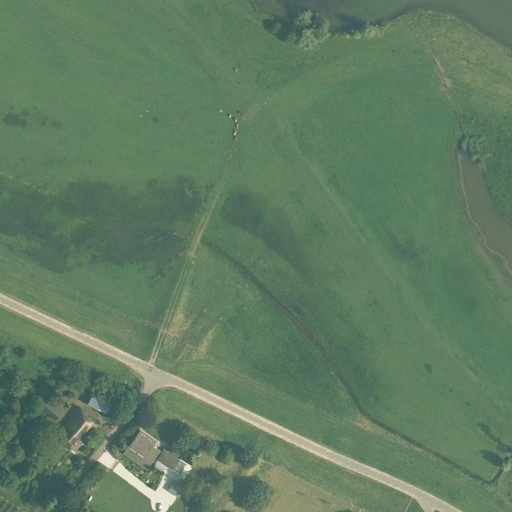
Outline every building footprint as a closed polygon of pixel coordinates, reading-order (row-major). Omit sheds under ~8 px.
[(41,409),(55,420),(66,408),(52,396),(41,409)] [(106,416),(111,407),(102,402),(101,402),(91,397),(87,406),(96,411),(106,416)] [(98,428),(77,411),(54,439),(74,455),(81,446),(82,447),(98,428)] [(149,454),(153,449),(150,447),(155,440),(140,429),(130,444),(145,454),(146,452),(149,454)] [(156,463),(152,469),(154,470),(153,470),(161,475),(165,469),(172,473),(172,472),(177,476),(185,464),(162,449),(154,461),(156,463)]
